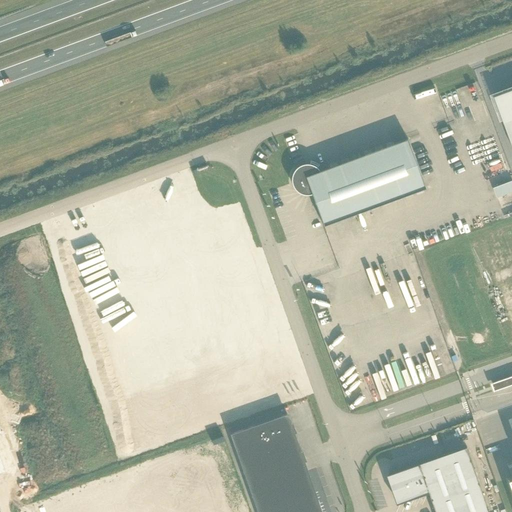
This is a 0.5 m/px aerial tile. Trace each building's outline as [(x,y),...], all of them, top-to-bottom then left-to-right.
[(511,90),(495,96),(511,142),(511,90)] [(377,232),(369,209),(426,188),(407,139),(319,171),(317,169),(315,166),(311,165),(308,164),(305,164),(302,165),(298,167),(296,169),(294,171),(292,174),(292,178),(292,181),(292,184),(294,187),(296,190),(298,192),(346,320),(391,304),(366,236),(377,232)] [(506,217),(511,214),(511,182),(494,189),(498,201),(500,200),(506,217)] [(511,376),(493,383),(496,390),(511,384),(511,376)] [(230,434),(240,463),(297,442),(294,433),(297,433),(296,432),(292,434),(290,427),(292,426),(287,414),(230,434)] [(301,452),(297,442),(240,463),(255,504),(312,484),(304,462),(307,461),(306,460),(302,462),(299,453),(301,452)] [(229,511),(206,445),(118,476),(130,511),(229,511)] [(488,511),(466,447),(391,474),(401,503),(429,493),(435,511),(488,511)] [(311,511),(321,509),(312,484),(255,504),(257,511),(311,511)] [(67,511),(62,496),(18,511),(17,511),(67,511)]
